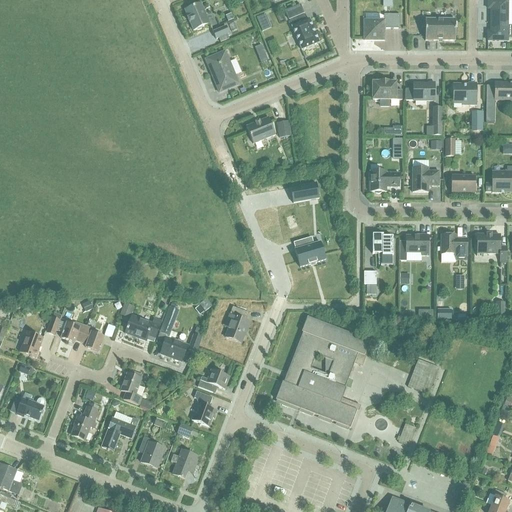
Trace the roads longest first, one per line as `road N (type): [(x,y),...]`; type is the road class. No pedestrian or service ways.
road 1 (residential): [(511,212),(357,206),(350,62)]
road 2 (residential): [(199,511),(276,304)]
road 3 (residential): [(187,511),(45,455)]
road 4 (residential): [(208,117),(350,62)]
road 5 (residential): [(157,0),(208,117)]
road 6 (residential): [(350,62),(472,60)]
